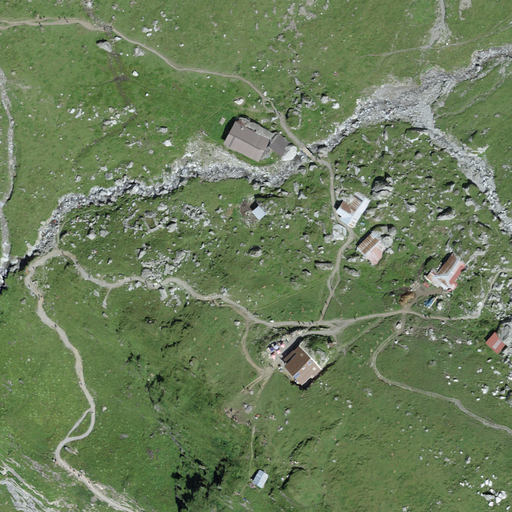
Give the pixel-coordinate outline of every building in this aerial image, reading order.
[(221,141),(255,159),(267,137),(233,119),(221,141)] [(277,133),(268,144),(279,153),(288,142),(277,133)] [(339,218),(352,227),(368,203),(355,195),(351,201),(345,197),(338,209),(343,212),(339,218)] [(258,206),(251,212),(259,220),(266,214),(258,206)] [(359,246),(376,263),(390,249),(372,232),(359,246)] [(425,278),(438,288),(440,286),(446,290),(449,287),(453,290),(457,284),(453,281),(464,266),(451,256),(436,276),(430,272),(425,278)] [(486,343),(498,354),(507,344),(495,333),(486,343)] [(283,366),(301,385),(311,375),(314,377),(322,369),(299,346),(293,352),(295,354),(283,366)] [(259,473),(253,485),(261,488),(267,477),(259,473)]
